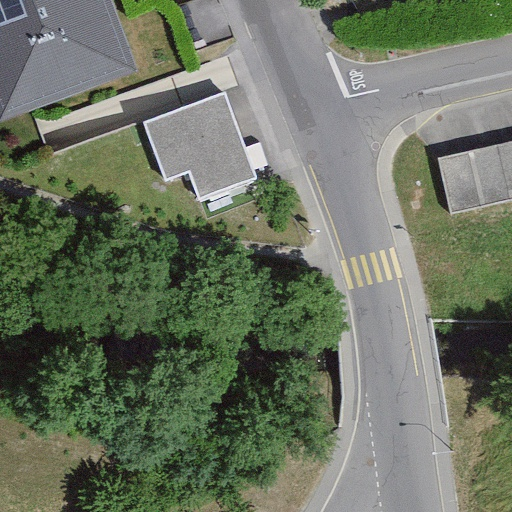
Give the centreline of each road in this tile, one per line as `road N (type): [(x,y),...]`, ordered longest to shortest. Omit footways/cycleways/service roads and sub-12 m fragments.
road 1 (residential): [(320,103),(376,271),(401,422)]
road 2 (residential): [(320,103),(511,61)]
